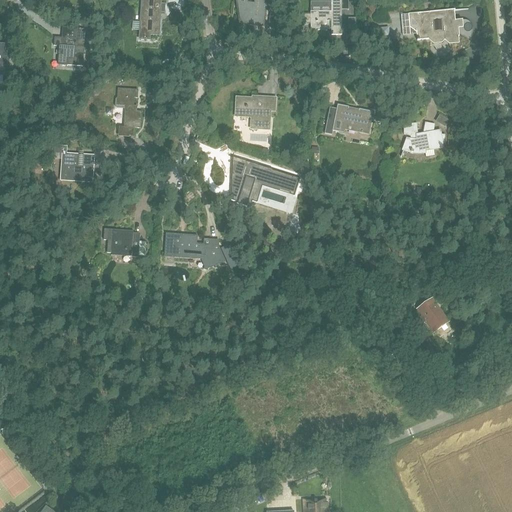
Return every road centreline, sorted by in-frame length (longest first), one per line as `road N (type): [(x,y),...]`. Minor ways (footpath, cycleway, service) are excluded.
road 1 (unclassified): [(217,511),(511,388)]
road 2 (unclassified): [(507,98),(214,47)]
road 3 (unclassified): [(142,224),(150,190),(176,163),(214,47)]
